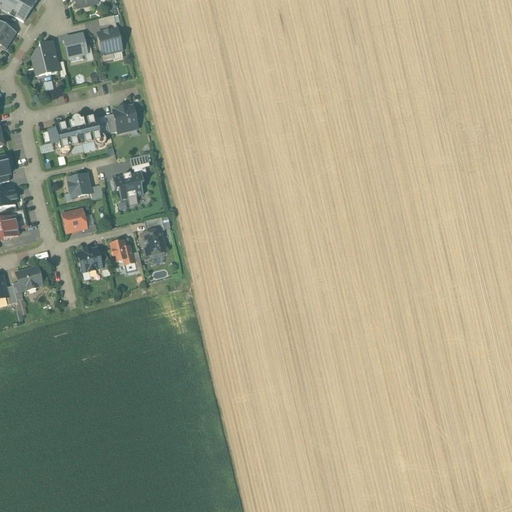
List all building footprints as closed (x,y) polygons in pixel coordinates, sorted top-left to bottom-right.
[(23,24),(30,12),(37,1),(36,1),(35,0),(0,0),(0,10),(7,15),(7,14),(9,15),(8,16),(15,20),(15,19),(23,24)] [(74,0),(76,10),(97,5),(95,0),(74,0)] [(109,19),(99,21),(100,28),(111,25),(109,19)] [(0,24),(0,36),(11,43),(16,35),(0,24)] [(112,31),(101,34),(102,36),(97,37),(102,57),(103,57),(112,55),(121,53),(122,53),(116,30),(112,31)] [(0,36),(0,48),(6,52),(11,43),(0,36)] [(82,36),(63,41),(67,61),(86,56),(85,48),(82,36)] [(39,50),(47,79),(59,76),(52,47),(39,50)] [(90,47),(85,48),(86,56),(87,63),(93,62),(90,47)] [(47,79),(39,50),(29,62),(34,82),(47,79)] [(121,53),(112,55),(113,60),(114,62),(123,60),(121,53)] [(122,112),(113,114),(118,135),(128,133),(127,129),(136,127),(132,108),(122,110),(122,112)] [(113,116),(105,118),(108,130),(109,135),(110,135),(117,134),(113,116)] [(94,119),(56,128),(56,127),(55,128),(55,129),(55,130),(58,143),(59,145),(59,147),(60,149),(61,150),(63,151),(66,151),(68,150),(69,149),(94,143),(96,143),(98,143),(100,141),(101,139),(102,137),(100,137),(96,120),(96,118),(94,118),(94,119)] [(105,118),(99,119),(102,131),(108,130),(105,118)] [(108,130),(102,131),(99,119),(96,120),(100,137),(102,137),(109,135),(108,130)] [(55,130),(38,134),(41,148),(58,143),(55,130)] [(146,157),(129,161),(131,172),(149,168),(146,157)] [(0,166),(0,178),(9,176),(7,165),(6,166),(0,166)] [(143,186),(140,174),(113,181),(116,192),(118,192),(121,202),(143,197),(140,187),(143,186)] [(85,177),(68,181),(72,199),(90,195),(89,190),(85,177)] [(100,187),(89,190),(90,195),(91,202),(103,199),(100,187)] [(0,192),(0,209),(15,206),(11,190),(0,192)] [(23,210),(17,212),(22,229),(28,228),(23,210)] [(17,212),(11,213),(12,219),(13,219),(16,230),(22,229),(17,212)] [(82,212),(62,217),(66,234),(79,231),(86,229),(82,212)] [(12,219),(0,221),(0,241),(18,238),(16,230),(13,219),(12,219)] [(161,219),(144,223),(147,235),(160,232),(160,233),(164,232),(161,219)] [(86,229),(79,231),(81,237),(96,233),(95,227),(86,229)] [(147,235),(140,237),(146,259),(165,254),(160,233),(160,232),(147,235)] [(124,242),(109,246),(114,265),(123,263),(124,267),(133,265),(134,265),(131,255),(130,248),(125,249),(124,242)] [(97,250),(90,252),(90,250),(83,252),(83,253),(77,255),(82,274),(88,273),(88,274),(95,272),(95,271),(101,270),(98,255),(97,250)] [(104,254),(98,255),(101,270),(101,273),(108,271),(104,254)] [(138,254),(131,255),(134,265),(133,265),(135,273),(142,271),(138,254)] [(29,271),(23,273),(17,275),(19,283),(18,284),(20,293),(27,291),(27,293),(36,291),(35,289),(42,287),(39,278),(38,278),(35,270),(29,272),(29,271)] [(17,284),(12,286),(12,288),(17,303),(22,301),(20,293),(18,284),(17,284)] [(12,288),(5,290),(7,299),(9,307),(17,304),(17,303),(12,288)]
